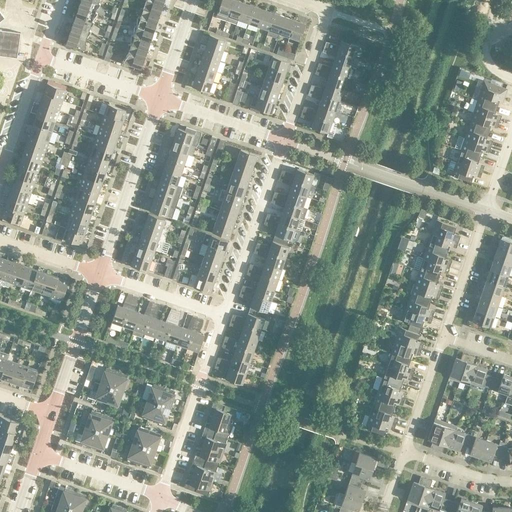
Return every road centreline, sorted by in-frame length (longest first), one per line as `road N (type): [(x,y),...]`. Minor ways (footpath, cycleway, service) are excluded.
road 1 (residential): [(486,208),(281,140)]
road 2 (residential): [(160,494),(219,315)]
road 3 (residential): [(151,95),(92,272)]
road 4 (residential): [(109,277),(170,101)]
road 5 (residential): [(219,315),(281,140)]
road 6 (residential): [(281,140),(320,22),(270,0)]
road 7 (residential): [(58,416),(109,277)]
road 8 (residential): [(92,272),(42,410)]
road 9 (residential): [(445,337),(486,208)]
road 10 (residential): [(0,178),(41,58)]
road 11 (residential): [(403,454),(445,337)]
